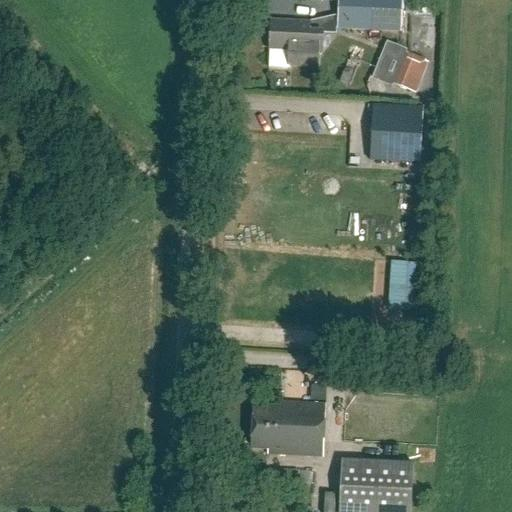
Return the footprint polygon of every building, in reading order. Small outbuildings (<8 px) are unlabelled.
[(401,33),(402,0),(338,0),(337,30),(401,33)] [(323,33),(309,33),(309,24),(271,22),(269,69),(289,70),(289,66),(317,68),(318,53),(322,54),(323,33)] [(416,94),(428,63),(405,54),(392,85),(416,94)] [(421,164),(424,110),(372,107),(369,161),(421,164)] [(251,428),(324,432),(325,406),(278,403),(278,407),(252,406),(251,428)] [(323,458),(324,432),(251,428),(250,450),(267,450),(267,455),(323,458)] [(410,511),(413,465),(342,461),(339,511),(410,511)] [(279,471),(278,485),(298,486),(299,472),(279,471)]
